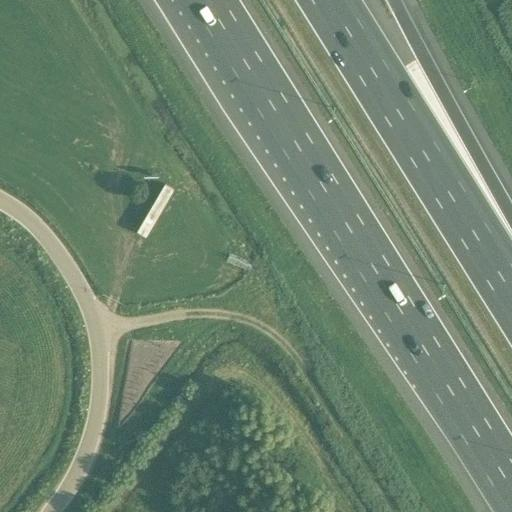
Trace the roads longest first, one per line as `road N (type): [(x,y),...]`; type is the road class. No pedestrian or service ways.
road 1 (motorway): [(205,0),(511,488)]
road 2 (track): [(395,511),(298,358),(258,324),(208,313),(98,328)]
road 3 (unclassified): [(54,511),(101,407),(98,319),(28,222),(0,202)]
road 4 (motorway): [(511,292),(329,0)]
road 5 (motorway): [(511,280),(393,0)]
